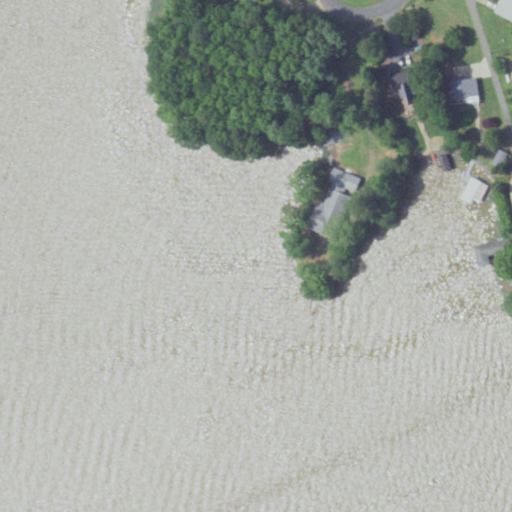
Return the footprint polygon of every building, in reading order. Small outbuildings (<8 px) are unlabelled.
[(511,0),(499,0),(494,12),(511,20),(511,0)] [(422,100),(412,68),(390,75),(400,107),(422,100)] [(479,101),(477,78),(450,81),(452,104),(479,101)] [(493,163),(501,167),(508,153),(499,149),(493,163)] [(451,168),(445,153),(438,157),(444,171),(451,168)] [(361,176),(333,169),(330,181),(332,182),(327,203),(317,201),(310,229),(339,236),(350,192),(356,194),(361,176)] [(473,199),(480,202),(488,185),(471,177),(461,198),(471,203),(473,199)] [(477,267),(490,265),(489,254),(510,252),(509,240),(475,244),(477,267)]
